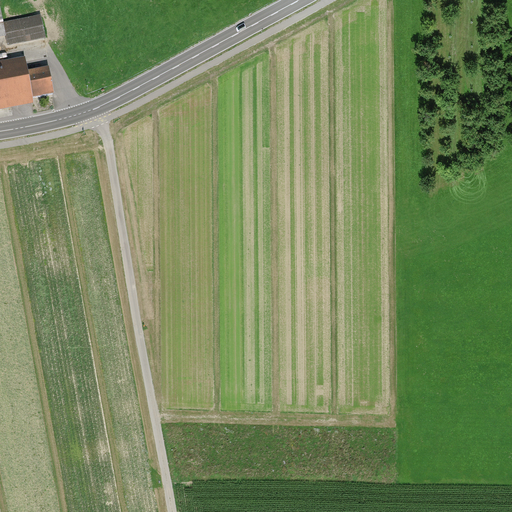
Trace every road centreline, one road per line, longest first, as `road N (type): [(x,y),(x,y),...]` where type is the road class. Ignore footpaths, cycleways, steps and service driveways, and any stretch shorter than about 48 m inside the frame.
road 1 (track): [(169,511),(95,109)]
road 2 (secondary): [(299,0),(95,109),(0,131)]
